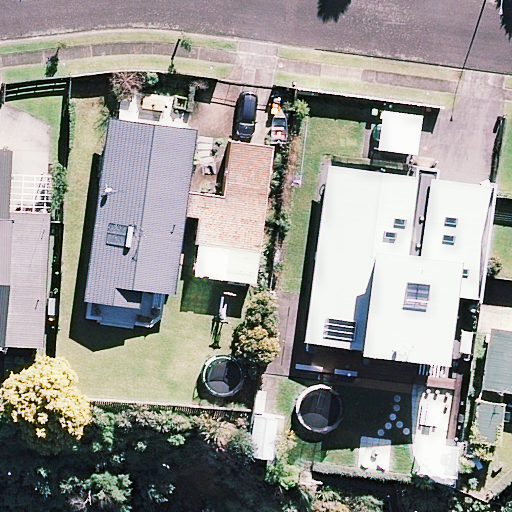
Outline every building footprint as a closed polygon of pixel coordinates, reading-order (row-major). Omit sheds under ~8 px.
[(107,128),(83,308),(134,314),(137,297),(171,301),(181,221),(198,223),(191,282),(252,289),(268,154),(226,150),(220,201),(184,196),(192,139),(107,128)] [(0,352),(40,354),(46,221),(0,219),(0,210),(6,211),(8,158),(0,157),(0,352)] [(434,176),(412,173),(411,183),(324,172),(301,347),(353,354),(351,366),(440,378),(450,302),(476,305),(491,192),(433,184),(434,176)] [(511,336),(487,333),(478,394),(511,399),(511,336)] [(499,411),(473,408),(466,463),(492,466),(499,411)] [(275,418),(252,416),(246,463),(269,466),(275,418)]
